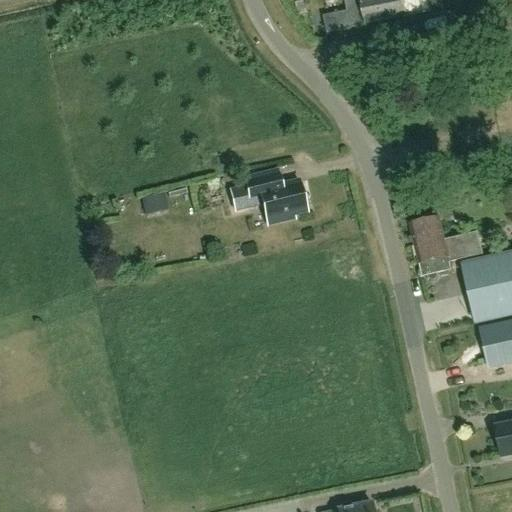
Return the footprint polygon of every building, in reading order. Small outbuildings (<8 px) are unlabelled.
[(360,0),(366,25),(406,17),(405,14),(429,9),(429,8),(427,0),(360,0)] [(250,199),(261,197),(268,224),(294,218),(293,214),(306,211),(299,182),(282,186),(278,169),(245,177),(250,199)] [(150,213),(171,208),(166,189),(145,195),(150,213)] [(449,261),(483,254),(478,232),(445,240),(440,219),(410,226),(419,265),(420,265),(423,278),(429,276),(429,279),(433,281),(436,280),(438,277),(437,274),(451,271),(449,261)] [(476,325),(511,316),(511,252),(462,265),(476,325)] [(511,423),(495,427),(502,458),(511,455),(511,423)] [(372,511),(371,503),(336,510),(337,511),(332,511),(372,511)]
